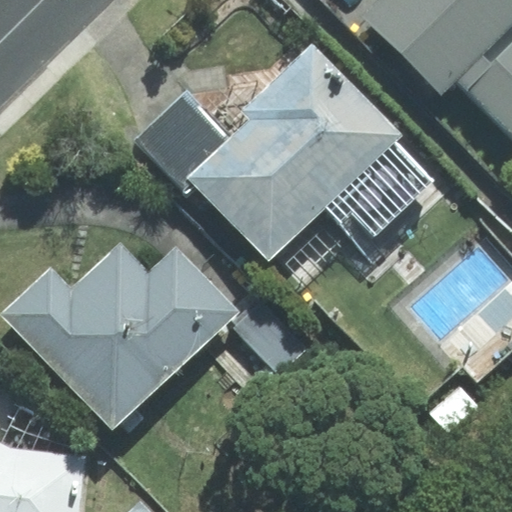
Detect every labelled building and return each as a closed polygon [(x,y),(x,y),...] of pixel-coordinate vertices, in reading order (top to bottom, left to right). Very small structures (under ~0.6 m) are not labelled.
[(511,0),(380,0),(365,15),(442,97),(459,81),(511,137),(511,0)] [(365,147),(346,126),(360,113),(309,54),(217,136),(183,98),(125,151),(174,206),(180,200),(250,279),(322,215),(359,256),(431,192),(380,134),(365,147)] [(0,340),(96,447),(220,335),(271,391),(307,359),(255,303),(231,325),(170,258),(139,286),(111,255),(61,301),(42,279),(0,316),(0,340)] [(489,415),(458,385),(419,424),(450,454),(489,415)] [(71,511),(75,471),(11,465),(0,459),(0,511),(71,511)]
